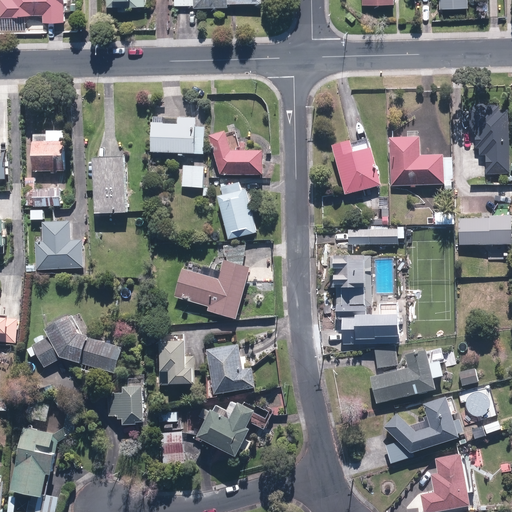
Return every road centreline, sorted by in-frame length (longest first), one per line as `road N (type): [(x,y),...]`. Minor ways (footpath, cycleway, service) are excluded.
road 1 (residential): [(326,475),(301,309),(293,57)]
road 2 (residential): [(0,65),(293,57)]
road 3 (residential): [(125,511),(219,502),(326,475)]
road 4 (residential): [(312,57),(511,52)]
